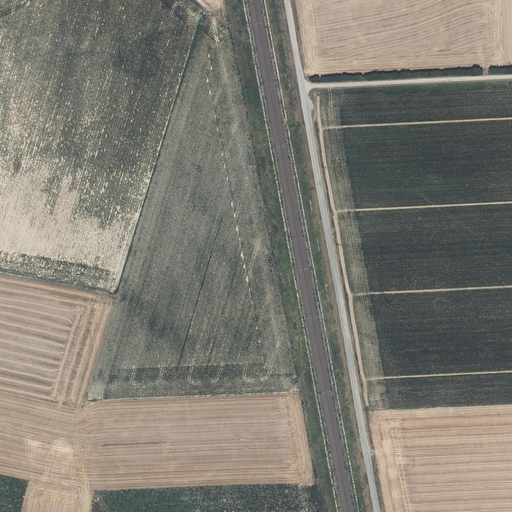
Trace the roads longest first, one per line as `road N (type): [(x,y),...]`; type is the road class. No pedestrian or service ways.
road 1 (unclassified): [(376,511),(286,0)]
road 2 (track): [(301,85),(511,78)]
